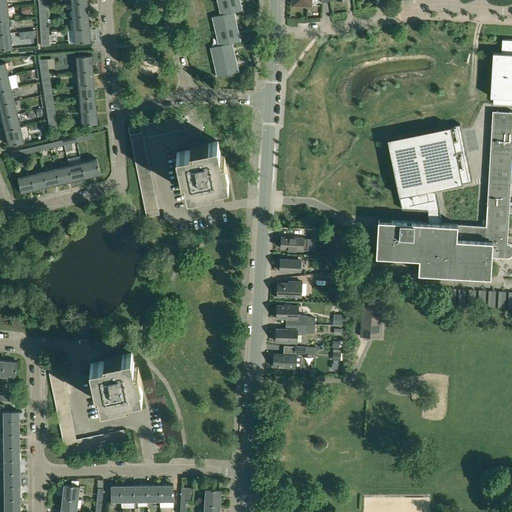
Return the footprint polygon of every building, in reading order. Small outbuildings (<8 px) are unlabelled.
[(238,5),(236,0),(222,0),(220,0),(217,1),(219,9),(222,9),(223,14),(223,15),(231,13),(242,11),(240,4),(238,5)] [(87,3),(72,5),(73,17),(88,16),(87,3)] [(0,8),(0,21),(8,20),(7,7),(0,8)] [(217,25),(218,31),(234,28),(235,28),(237,27),(235,21),(233,21),(231,13),(223,15),(223,14),(212,17),(214,26),(217,25)] [(73,17),(74,30),(89,29),(88,16),(73,17)] [(0,21),(0,34),(10,33),(8,20),(0,21)] [(236,36),(235,28),(234,28),(218,31),(215,31),(217,40),(220,40),(221,45),(221,46),(229,44),(240,42),(239,35),(236,36)] [(90,42),(89,29),(74,30),(75,43),(74,43),(74,44),(91,42),(90,42)] [(10,33),(0,34),(0,50),(12,49),(12,48),(10,33)] [(493,53),(490,97),(493,97),(493,104),(511,105),(511,40),(502,40),(501,53),(493,53)] [(231,52),(229,44),(221,46),(221,45),(210,48),(212,57),(215,56),(216,62),(233,58),(233,59),(235,58),(234,51),(231,52)] [(78,73),(93,72),(91,57),(92,57),(92,56),(76,57),(76,58),(78,73)] [(234,66),(233,59),(233,58),(216,62),(214,62),(216,71),(218,71),(220,76),(220,77),(238,72),(237,66),(234,66)] [(39,60),(40,68),(44,67),(44,66),(48,66),(47,60),(39,60)] [(40,68),(41,74),(49,73),(48,69),(48,66),(44,66),(44,67),(40,68)] [(78,73),(79,86),(94,85),(93,72),(78,73)] [(8,76),(0,78),(0,91),(11,89),(8,76)] [(95,98),(94,85),(79,86),(80,99),(95,98)] [(0,91),(0,104),(14,102),(11,89),(0,91)] [(80,99),(81,112),(96,111),(95,98),(80,99)] [(14,102),(0,104),(0,109),(2,118),(17,114),(14,102)] [(96,111),(81,112),(82,124),(81,125),(98,124),(98,123),(97,123),(96,111)] [(508,245),(507,245),(511,154),(511,112),(492,111),(486,226),(442,224),(426,223),(395,221),(378,220),(376,256),(419,259),(418,273),(490,278),(492,256),(506,257),(507,257),(508,257),(509,257),(510,256),(511,255),(511,254),(511,253),(511,248),(511,249),(511,248),(511,247),(510,246),(509,246),(509,245),(508,245)] [(2,118),(5,130),(20,127),(17,114),(2,118)] [(176,118),(179,131),(185,130),(182,117),(176,118)] [(173,132),(179,131),(176,118),(170,119),(173,132)] [(167,133),(173,132),(170,119),(164,121),(167,133)] [(167,133),(164,121),(158,122),(161,134),(167,133)] [(155,136),(161,134),(158,122),(152,123),(155,136)] [(149,137),(155,136),(152,123),(146,124),(149,137)] [(146,124),(140,125),(142,132),(143,138),(149,137),(146,124)] [(471,181),(460,124),(387,138),(401,209),(427,210),(426,223),(442,224),(435,188),(471,181)] [(142,132),(140,125),(128,128),(129,135),(142,132)] [(20,127),(5,130),(8,145),(8,146),(24,142),(23,142),(20,127)] [(143,138),(142,132),(129,135),(132,145),(144,143),(143,138)] [(193,149),(176,152),(182,177),(184,176),(188,193),(212,188),(212,185),(228,182),(223,157),(221,158),(217,141),(193,146),(193,149)] [(145,149),(144,143),(132,145),(133,151),(145,149)] [(147,155),(145,149),(133,151),(134,157),(147,155)] [(148,161),(147,155),(134,157),(135,163),(148,161)] [(81,163),(85,178),(100,175),(97,159),(96,159),(96,160),(81,163)] [(149,167),(148,161),(135,163),(136,169),(149,167)] [(69,166),(72,181),(85,178),(81,163),(69,166)] [(56,169),(59,184),(72,181),(69,166),(56,169)] [(150,173),(149,167),(136,169),(138,175),(150,173)] [(43,172),(47,187),(59,184),(56,169),(43,172)] [(31,175),(34,190),(47,187),(43,172),(31,175)] [(152,178),(150,173),(138,175),(139,181),(152,178)] [(34,190),(31,175),(18,178),(18,177),(17,177),(21,193),(22,193),(34,190)] [(153,184),(152,178),(139,181),(140,187),(153,184)] [(153,184),(140,187),(141,193),(154,190),(153,184)] [(155,196),(154,190),(141,193),(143,199),(155,196)] [(156,202),(155,196),(143,199),(144,205),(156,202)] [(144,205),(145,211),(158,208),(156,202),(144,205)] [(146,217),(159,215),(158,208),(145,211),(146,217)] [(281,237),(280,249),(287,249),(287,251),(303,251),(303,250),(308,251),(308,239),(303,239),(303,238),(281,237)] [(332,256),(332,265),(346,265),(346,257),(332,256)] [(300,270),(300,260),(280,259),(280,261),(278,262),(277,268),(280,269),(280,271),(289,271),(289,270),(300,270)] [(344,283),(344,272),(327,273),(327,283),(344,283)] [(275,289),(275,298),(281,298),(281,296),(301,297),(302,282),(292,281),(292,283),(277,283),(277,289),(275,289)] [(362,297),(360,337),(380,338),(381,309),(386,309),(386,298),(362,297)] [(288,324),(314,325),(315,318),(298,314),(298,306),(291,306),(291,305),(284,304),(284,306),(277,306),(277,308),(274,307),(274,316),(276,316),(276,318),(288,318),(288,324)] [(343,314),(334,314),(334,325),(342,325),(343,314)] [(314,325),(288,324),(288,330),(276,329),(276,331),(273,331),(273,339),(276,339),(275,341),(283,342),(283,343),(289,343),(289,342),(297,342),(297,335),(314,332),(314,325)] [(107,360),(90,364),(95,388),(98,388),(102,404),(127,399),(126,397),(142,393),(137,369),(135,369),(131,352),(106,357),(107,360)] [(340,352),(333,352),(332,360),(340,360),(341,352),(340,352)] [(287,368),(292,368),(294,368),(294,355),(274,354),(273,367),(287,368)] [(4,361),(3,377),(15,378),(17,362),(16,362),(4,361)] [(48,372),(50,378),(62,375),(61,369),(48,372)] [(64,381),(62,375),(50,378),(51,384),(64,381)] [(65,387),(64,381),(51,384),(52,390),(65,387)] [(66,393),(65,387),(52,390),(53,396),(66,393)] [(67,399),(66,393),(53,396),(55,402),(67,399)] [(69,405),(67,399),(55,402),(56,407),(69,405)] [(70,411),(69,405),(56,407),(57,413),(70,411)] [(3,425),(19,424),(19,412),(19,411),(3,412),(3,425)] [(71,417),(70,411),(57,413),(58,419),(71,417)] [(72,423),(71,417),(58,419),(60,425),(72,423)] [(72,423),(60,425),(61,431),(74,429),(72,423)] [(19,424),(3,425),(3,437),(19,437),(19,424)] [(75,435),(74,429),(61,431),(62,437),(75,435)] [(126,443),(123,430),(117,431),(120,444),(126,443)] [(120,444),(117,431),(111,433),(114,445),(120,444)] [(105,434),(108,446),(114,445),(111,433),(105,434)] [(105,434),(99,435),(102,448),(108,446),(105,434)] [(75,435),(62,437),(66,455),(76,440),(75,435)] [(93,436),(96,449),(102,448),(99,435),(93,436)] [(93,436),(87,437),(90,450),(96,449),(93,436)] [(19,450),(19,437),(3,437),(3,450),(19,450)] [(84,451),(90,450),(87,437),(81,439),(84,451)] [(81,439),(76,440),(66,455),(84,451),(81,439)] [(19,450),(3,450),(4,463),(20,462),(19,450)] [(20,462),(4,463),(4,475),(20,475),(20,462)] [(20,475),(4,475),(4,488),(20,488),(20,475)] [(64,487),(63,498),(78,500),(79,487),(80,487),(80,486),(63,485),(64,485),(64,487)] [(121,501),(121,486),(111,486),(111,485),(111,502),(112,502),(112,501),(121,501)] [(134,501),(147,501),(147,485),(134,486),(134,501)] [(160,485),(147,485),(147,501),(160,501),(160,485)] [(172,485),(160,485),(160,501),(173,501),(173,485),(172,485)] [(134,486),(121,486),(121,501),(134,501),(134,486)] [(20,488),(4,488),(4,500),(20,500),(20,488)] [(181,488),(181,502),(192,502),(193,488),(181,488)] [(205,490),(204,505),(220,506),(221,490),(205,489),(205,490)] [(70,511),(76,511),(78,500),(63,498),(61,511),(70,511)] [(20,511),(20,500),(4,500),(4,511),(20,511)]
